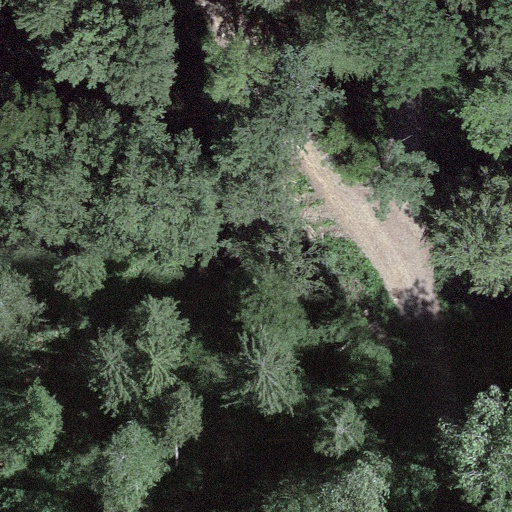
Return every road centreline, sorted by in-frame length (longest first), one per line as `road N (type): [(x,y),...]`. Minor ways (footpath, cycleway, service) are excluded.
road 1 (track): [(498,511),(424,310),(402,0)]
road 2 (track): [(424,310),(226,0)]
